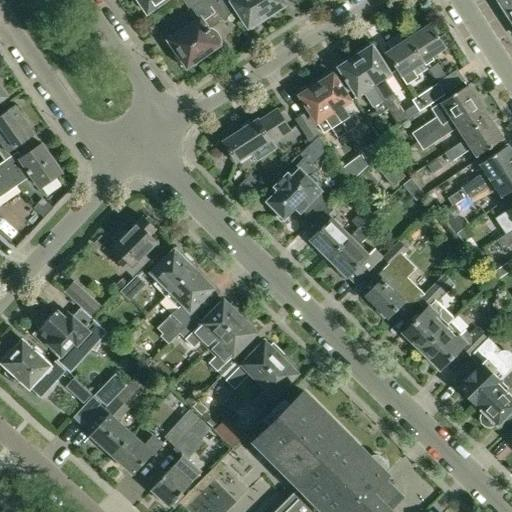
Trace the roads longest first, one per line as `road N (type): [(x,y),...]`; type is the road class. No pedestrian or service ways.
road 1 (residential): [(506,511),(143,148)]
road 2 (residential): [(172,122),(371,0)]
road 3 (residential): [(119,170),(0,2)]
road 4 (residential): [(0,296),(119,170)]
road 5 (residential): [(172,122),(85,0)]
